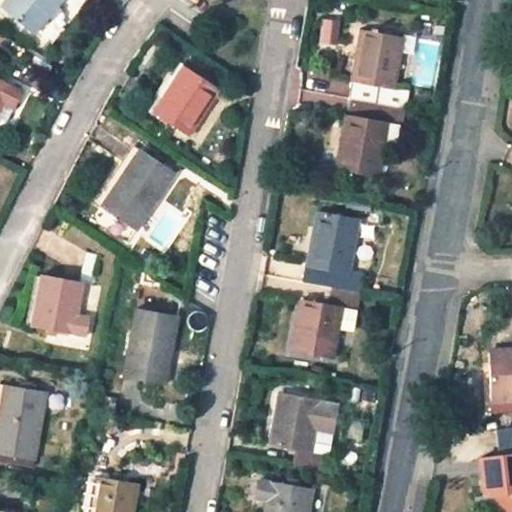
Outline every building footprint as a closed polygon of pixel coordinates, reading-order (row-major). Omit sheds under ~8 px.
[(6,0),(3,5),(35,32),(60,0),(6,0)] [(393,90),(402,39),(361,31),(349,97),(405,107),(407,93),(393,90)] [(182,67),(154,111),(189,135),(202,114),(197,111),(203,103),(208,105),(218,90),(182,67)] [(13,108),(22,91),(0,79),(0,104),(1,102),(13,108)] [(336,169),(378,176),(387,121),(402,124),(405,107),(349,97),(343,132),(349,133),(347,143),(341,142),(336,169)] [(0,104),(0,120),(5,123),(13,108),(1,102),(0,104)] [(202,114),(208,105),(203,103),(197,111),(202,114)] [(136,228),(173,173),(139,150),(102,206),(136,228)] [(348,273),(358,221),(316,212),(312,237),(319,238),(317,247),(310,246),(307,266),(334,271),(330,288),(360,292),(363,276),(348,273)] [(319,238),(312,237),(310,246),(317,247),(319,238)] [(93,282),(99,255),(87,252),(80,279),(93,282)] [(77,315),(82,284),(40,276),(32,324),(85,334),(88,317),(77,315)] [(291,351),(332,358),(338,329),(353,332),(360,292),(330,288),(327,305),(300,300),(291,351)] [(166,382),(177,317),(135,308),(123,374),(166,382)] [(511,349),(489,350),(490,362),(511,361),(511,349)] [(511,361),(490,362),(492,400),(511,398),(511,361)] [(4,386),(0,410),(0,458),(33,464),(45,393),(4,386)] [(457,392),(453,417),(468,419),(471,394),(457,392)] [(316,425),(320,403),(278,395),(270,445),(297,450),(294,465),(324,471),(331,428),(316,425)] [(511,447),(511,425),(496,426),(498,448),(511,447)] [(511,511),(511,456),(482,460),(486,496),(498,494),(500,511),(511,511)] [(133,511),(138,484),(95,477),(89,511),(133,511)] [(307,511),(312,491),(260,481),(256,498),(267,501),(265,511),(307,511)]
